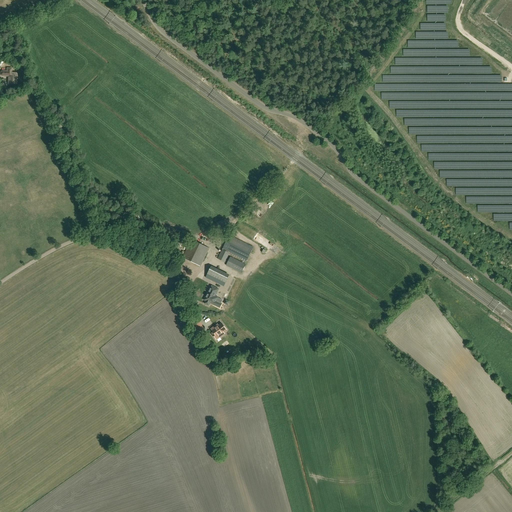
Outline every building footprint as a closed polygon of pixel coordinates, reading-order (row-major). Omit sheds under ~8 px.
[(7,68),(7,71),(2,71),(1,72),(1,75),(2,76),(8,76),(8,84),(17,85),(18,73),(11,72),(12,68),(7,68)] [(261,213),(264,216),(279,201),(276,198),(274,201),(272,199),(263,210),(264,211),(261,213)] [(246,265),(245,264),(246,262),(253,247),(229,236),(218,259),(225,262),(230,253),(235,256),(234,259),(230,257),(226,265),(242,273),(246,265)] [(192,240),(183,258),(200,266),(209,248),(192,240)] [(224,287),(229,276),(211,267),(206,278),(224,287)] [(207,295),(207,294),(204,300),(206,301),(206,302),(209,303),(210,303),(214,305),(217,301),(221,303),(222,300),(218,298),(215,296),(218,289),(212,286),(207,295)] [(191,321),(198,337),(204,335),(197,319),(191,321)] [(215,328),(212,331),(213,332),(212,333),(215,338),(219,335),(220,337),(224,334),(223,332),(227,330),(222,323),(219,326),(218,324),(214,327),(215,328)]
